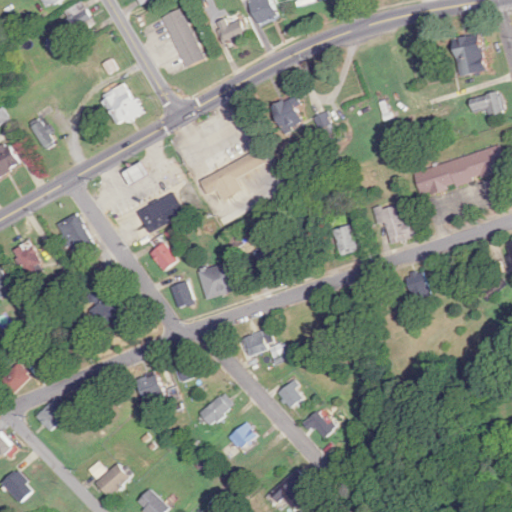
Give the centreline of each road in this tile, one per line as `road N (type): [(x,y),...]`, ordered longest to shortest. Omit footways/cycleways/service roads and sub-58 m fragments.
road 1 (residential): [(6,411),(179,336),(511,220)]
road 2 (primary): [(0,219),(312,46),(401,15),(488,0)]
road 3 (residential): [(365,511),(204,328)]
road 4 (residential): [(179,336),(72,179)]
road 5 (residential): [(102,511),(0,404)]
road 6 (tertiary): [(179,117),(109,0)]
